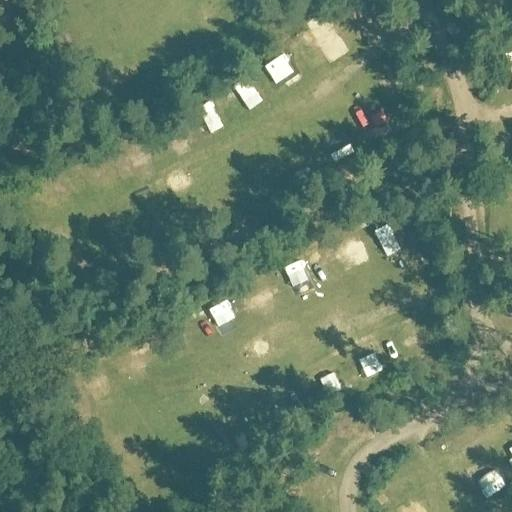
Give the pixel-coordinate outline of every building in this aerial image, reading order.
[(79,0),(78,12),(97,13),(97,0),(79,0)] [(350,35),(324,48),(331,61),(356,48),(350,35)] [(346,75),(359,68),(350,52),(337,59),(346,75)] [(298,66),(274,80),(281,93),(291,86),(301,102),(315,94),(298,66)] [(248,99),(263,125),(278,116),(262,90),(248,99)] [(106,198),(124,189),(115,172),(98,180),(106,198)] [(332,262),(346,293),(360,286),(346,256),(332,262)] [(292,280),(303,303),(317,297),(306,273),(292,280)] [(257,332),(273,325),(264,305),(248,313),(257,332)] [(219,320),(233,350),(247,344),(233,314),(219,320)] [(445,492),(459,488),(451,464),(438,468),(445,492)]
